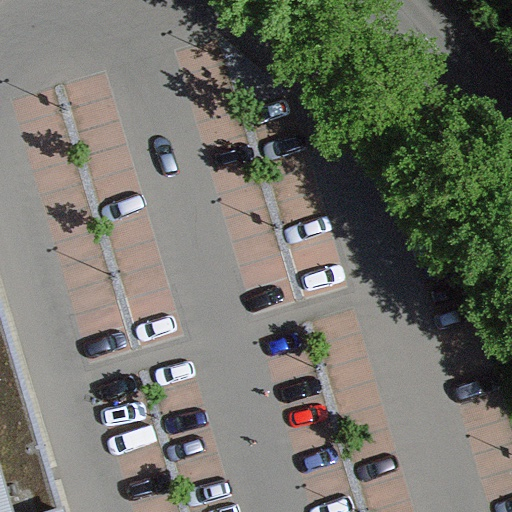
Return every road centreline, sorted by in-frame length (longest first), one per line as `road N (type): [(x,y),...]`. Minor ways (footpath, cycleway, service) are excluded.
road 1 (unclassified): [(511,127),(396,0)]
road 2 (unknown): [(50,336),(211,286)]
